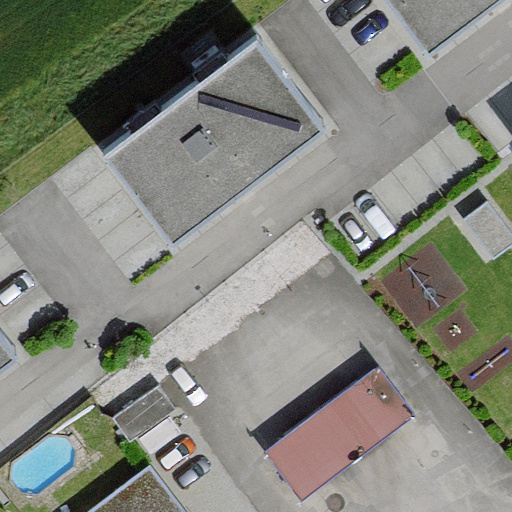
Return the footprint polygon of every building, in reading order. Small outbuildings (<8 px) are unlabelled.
[(511,0),(385,0),(430,62),(511,2),(511,0)] [(185,257),(378,118),(317,34),(124,173),(185,257)] [(0,395),(67,348),(2,258),(0,258),(0,395)] [(378,349),(266,435),(305,485),(417,399),(378,349)] [(186,511),(148,460),(76,511),(186,511)]
